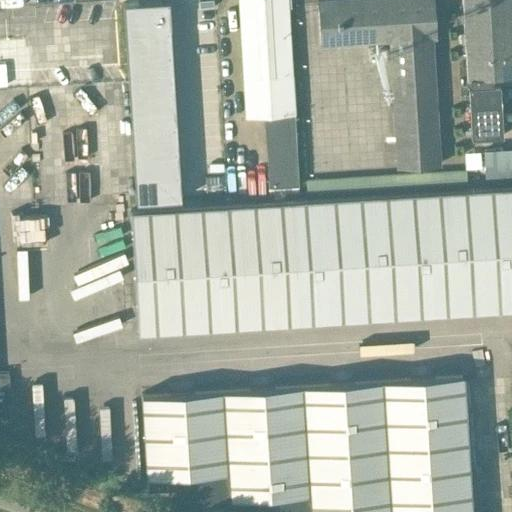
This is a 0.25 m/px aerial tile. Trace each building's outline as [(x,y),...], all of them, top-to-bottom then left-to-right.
[(123,1),(125,33),(126,57),(171,54),(170,30),(169,23),(170,23),(168,0),(142,0),(143,0),(123,1)] [(297,185),(287,12),(285,0),(236,0),(244,116),(262,114),(266,187),(297,185)] [(435,36),(432,0),(319,0),(316,0),(318,43),(389,39),(397,168),(438,165),(430,36),(435,36)] [(511,0),(461,0),(467,79),(470,79),(470,86),(467,86),(470,138),(502,136),(499,85),(492,85),(491,78),(500,77),(498,60),(511,58),(511,0)] [(171,54),(126,57),(128,81),(173,78),(171,54)] [(173,78),(128,81),(129,105),(174,102),(173,78)] [(174,102),(129,105),(131,129),(176,126),(174,102)] [(176,126),(131,129),(133,153),(177,150),(176,126)] [(511,146),(483,148),(486,180),(511,178),(511,146)] [(177,150),(133,153),(134,177),(179,174),(177,150)] [(466,168),(306,177),(307,191),(466,181),(466,168)] [(179,174),(134,177),(136,201),(180,198),(180,197),(180,192),(179,174)] [(511,306),(511,185),(129,208),(136,328),(189,325),(378,314),(402,313),(509,307),(511,306)] [(468,511),(460,373),(433,375),(408,376),(353,379),(328,381),(273,384),(248,386),(168,390),(140,391),(145,483),(172,482),(172,492),(199,490),(199,501),(226,499),(227,510),(253,508),(253,511),(468,511)]
